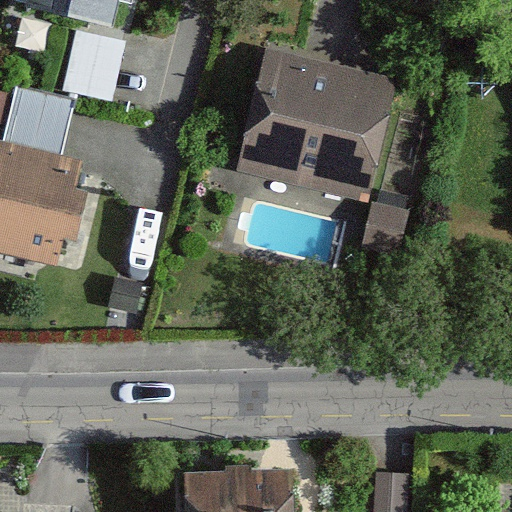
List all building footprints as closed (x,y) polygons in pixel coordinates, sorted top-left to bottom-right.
[(24,0),(24,2),(109,22),(114,0),(24,0)] [(68,83),(115,93),(128,35),(81,24),(68,83)] [(393,82),(264,51),(236,164),(366,195),(393,82)] [(9,131),(69,144),(80,92),(20,79),(9,131)] [(0,82),(0,118),(3,120),(11,85),(0,82)] [(78,160),(0,143),(0,248),(57,261),(78,160)] [(409,511),(411,469),(392,469),(376,468),(374,511),(409,511)] [(288,511),(287,472),(187,474),(187,511),(288,511)]
